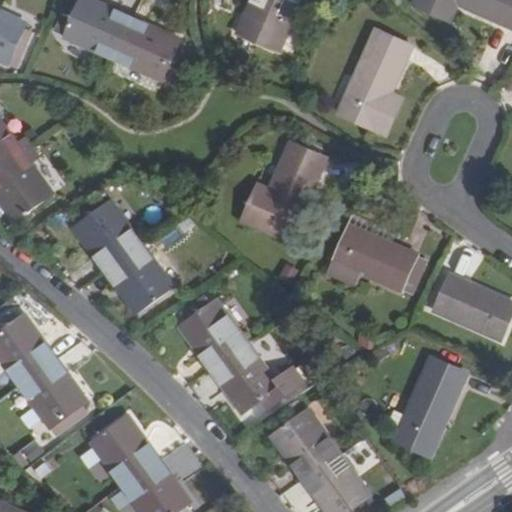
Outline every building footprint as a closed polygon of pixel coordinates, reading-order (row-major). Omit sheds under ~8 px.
[(83,0),(74,22),(68,36),(117,59),(136,18),(118,10),(115,17),(104,12),(107,4),(97,0),(83,0)] [(250,14),(242,34),(284,52),(305,3),(298,0),(256,0),(256,1),(263,5),(258,17),(250,14)] [(511,0),(418,0),(417,4),(445,16),(451,0),(460,4),(511,25),(511,0)] [(460,4),(451,0),(445,16),(453,19),(460,4)] [(263,5),(256,1),(250,14),(258,17),(263,5)] [(118,10),(107,4),(104,12),(115,17),(118,10)] [(9,13),(0,9),(0,17),(6,20),(9,13)] [(0,59),(11,64),(16,56),(24,59),(36,33),(28,29),(30,23),(9,13),(6,20),(0,17),(0,59)] [(74,22),(61,17),(55,31),(68,36),(74,22)] [(136,18),(117,59),(165,81),(166,79),(173,82),(178,71),(172,68),(185,39),(163,30),(160,37),(149,31),(151,25),(136,18)] [(151,25),(149,31),(160,37),(163,30),(151,25)] [(341,113),(389,135),(402,108),(389,102),(393,95),(414,46),(378,30),(341,113)] [(24,59),(16,56),(11,64),(20,69),(24,59)] [(405,100),(393,95),(389,102),(402,108),(405,100)] [(0,115),(0,167),(25,150),(0,115)] [(272,189),(261,185),(245,219),(293,240),(330,158),(293,142),(272,189)] [(34,143),(25,150),(34,163),(44,157),(34,143)] [(25,150),(0,167),(0,189),(5,186),(13,196),(6,202),(18,219),(56,193),(34,163),(25,150)] [(114,202),(78,228),(90,246),(97,241),(104,252),(98,256),(108,271),(145,245),(114,202)] [(189,217),(179,225),(186,233),(196,225),(189,217)] [(352,225),(338,260),(403,288),(418,255),(352,225)] [(154,238),(145,245),(157,261),(166,254),(154,238)] [(97,241),(90,246),(98,256),(104,252),(97,241)] [(145,245),(108,271),(120,287),(126,282),(133,292),(127,297),(140,314),(176,288),(157,261),(145,245)] [(431,260),(418,255),(403,288),(415,294),(431,260)] [(287,264),(279,279),(292,286),(300,271),(287,264)] [(511,318),(511,300),(452,275),(438,309),(504,338),(511,318)] [(126,282),(120,287),(127,297),(133,292),(126,282)] [(221,300),(183,327),(197,346),(203,341),(210,351),(204,356),(214,370),(251,344),(221,300)] [(0,324),(0,354),(21,383),(58,357),(28,315),(10,328),(5,320),(0,324)] [(203,341),(197,346),(204,356),(210,351),(203,341)] [(251,344),(214,370),(225,385),(232,380),(239,391),(232,396),(245,413),(282,386),(251,344)] [(21,383),(51,428),(84,405),(89,401),(77,383),(71,387),(64,377),(69,373),(58,357),(21,383)] [(469,373),(433,357),(408,416),(402,429),(398,439),(434,455),(469,373)] [(69,373),(64,377),(71,387),(77,383),(69,373)] [(232,380),(225,385),(232,396),(239,391),(232,380)] [(84,405),(51,428),(58,437),(91,414),(84,405)] [(312,409),(275,436),(288,455),(294,451),(301,460),(295,465),(306,479),(343,452),(312,409)] [(402,429),(408,416),(395,410),(389,423),(402,429)] [(132,415),(94,442),(125,484),(162,457),(152,444),(146,449),(138,439),(145,433),(132,415)] [(145,433),(138,439),(146,449),(152,444),(145,433)] [(366,438),(349,452),(365,472),(382,458),(366,438)] [(294,451),(288,455),(295,465),(301,460),(294,451)] [(343,452),(306,479),(317,495),(323,491),(330,501),(324,505),(329,511),(351,511),(373,495),(343,452)] [(162,457),(125,484),(144,511),(179,511),(188,506),(194,502),(181,484),(174,489),(168,479),(174,474),(162,457)] [(46,462),(36,470),(42,478),(53,470),(46,462)] [(174,474),(168,479),(174,489),(181,484),(174,474)] [(323,491),(317,495),(324,505),(330,501),(323,491)] [(0,511),(24,511),(0,501),(0,511)]
